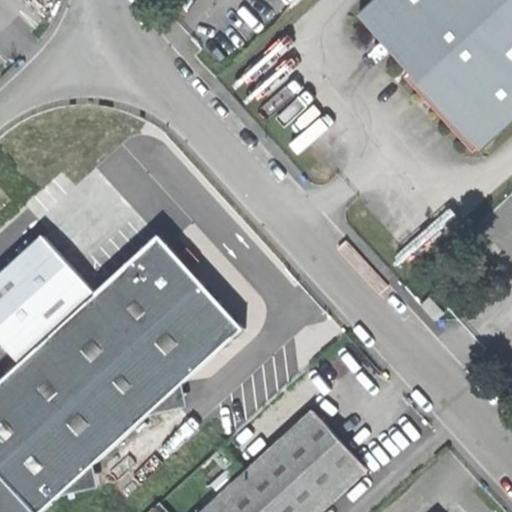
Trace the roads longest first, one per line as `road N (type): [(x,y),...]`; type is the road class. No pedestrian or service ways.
road 1 (unclassified): [(112,32),(511,460)]
road 2 (unknown): [(301,230),(385,154),(431,193),(471,192),(498,169)]
road 3 (unclassified): [(0,112),(112,32)]
